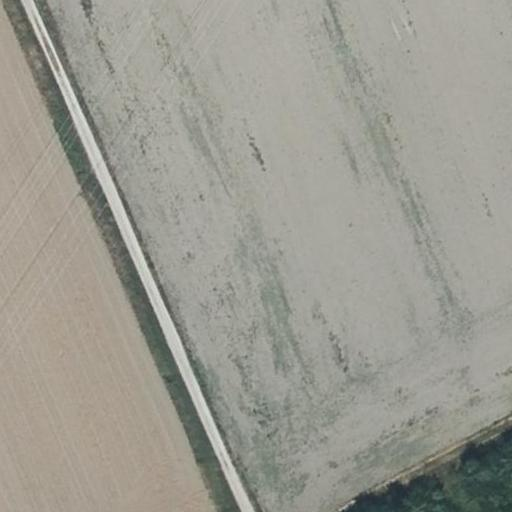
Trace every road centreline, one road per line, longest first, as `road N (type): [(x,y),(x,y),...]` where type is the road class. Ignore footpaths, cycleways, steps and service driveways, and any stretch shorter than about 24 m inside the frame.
road 1 (track): [(248,511),(28,0)]
road 2 (track): [(330,511),(511,424)]
